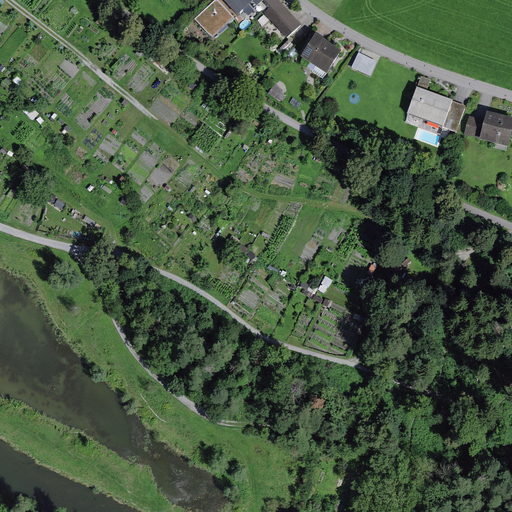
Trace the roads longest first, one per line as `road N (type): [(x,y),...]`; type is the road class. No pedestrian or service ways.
road 1 (track): [(10,0),(241,186),(347,208),(413,240)]
road 2 (track): [(82,250),(121,330),(197,408),(356,436)]
road 3 (residential): [(293,0),(377,52),(511,99)]
road 4 (track): [(0,132),(103,213),(117,259)]
